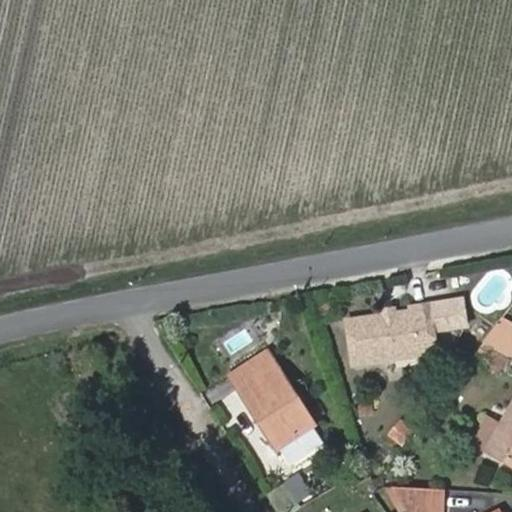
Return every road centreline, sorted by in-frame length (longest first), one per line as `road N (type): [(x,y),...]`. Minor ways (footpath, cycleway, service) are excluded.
road 1 (residential): [(511,238),(0,336)]
road 2 (unknown): [(133,310),(275,511)]
